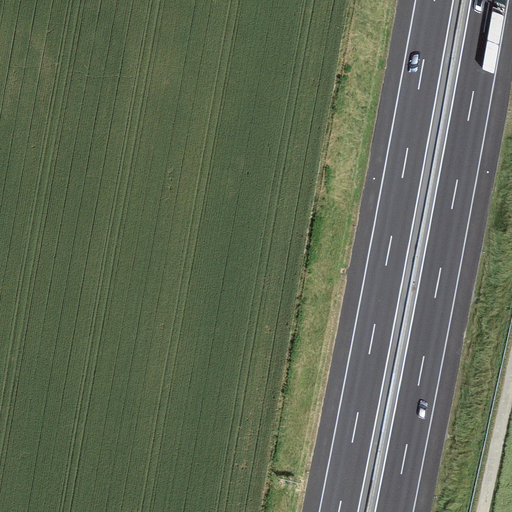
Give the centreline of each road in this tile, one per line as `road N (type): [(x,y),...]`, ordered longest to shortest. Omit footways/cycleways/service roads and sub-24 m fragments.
road 1 (motorway): [(394,511),(489,0)]
road 2 (motorway): [(434,0),(339,511)]
road 3 (track): [(482,511),(511,376)]
